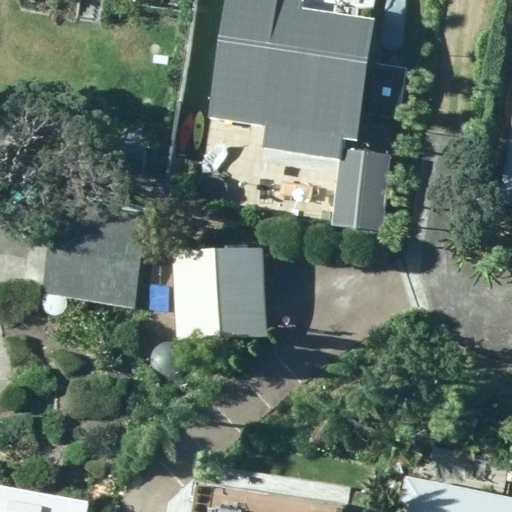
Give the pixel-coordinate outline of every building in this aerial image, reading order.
[(172,0),(126,0),(123,24),(170,29),(172,0)] [(358,140),(377,19),(306,9),(307,1),(299,0),(237,0),(219,118),(273,126),(269,148),(312,155),(316,133),(358,140)] [(511,139),(500,210),(511,212),(511,139)] [(338,227),(389,231),(397,156),(344,152),(338,227)] [(137,310),(151,239),(59,222),(47,293),(137,310)] [(181,340),(271,336),(268,248),(178,250),(181,340)] [(511,511),(511,494),(416,476),(408,511),(511,511)]
